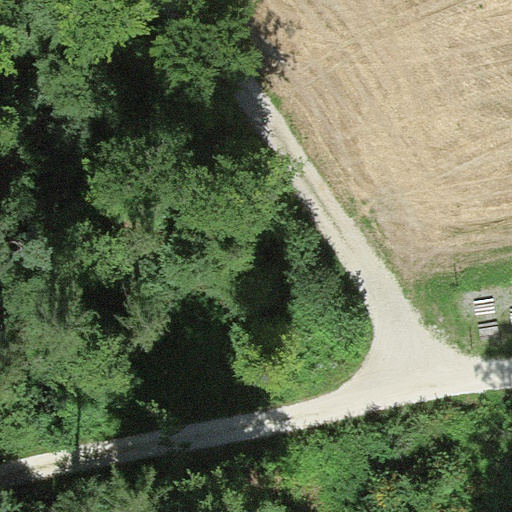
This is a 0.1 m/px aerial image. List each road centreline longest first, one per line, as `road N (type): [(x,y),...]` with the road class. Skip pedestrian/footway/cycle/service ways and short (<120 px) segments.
road 1 (track): [(511,369),(0,478)]
road 2 (track): [(428,385),(366,276),(211,56),(140,0)]
